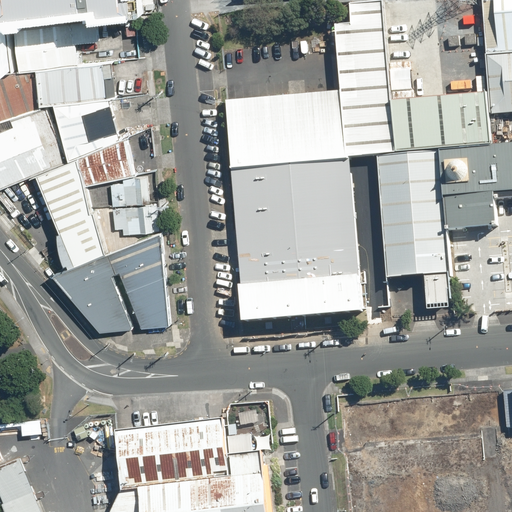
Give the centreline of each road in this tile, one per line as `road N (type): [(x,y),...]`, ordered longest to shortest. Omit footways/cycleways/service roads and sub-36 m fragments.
road 1 (residential): [(174,0),(209,372)]
road 2 (secondary): [(511,346),(298,365)]
road 3 (secondary): [(135,375),(97,376),(67,361),(28,284)]
road 4 (residential): [(315,511),(298,365)]
road 5 (secondary): [(28,284),(111,364),(135,375)]
